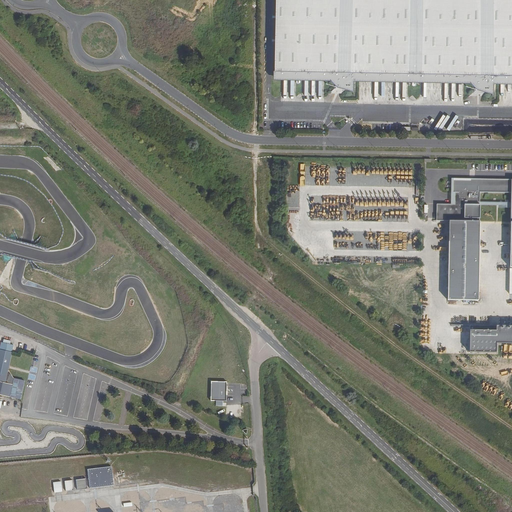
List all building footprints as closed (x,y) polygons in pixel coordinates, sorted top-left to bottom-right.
[(511,0),(275,0),(274,77),(330,78),(330,81),(337,87),(344,89),(344,87),(353,87),(353,79),(470,81),(470,83),(477,90),(483,91),(484,90),(493,90),(493,81),(511,81),(511,0)] [(437,207),(437,223),(449,223),(448,300),(478,300),(479,192),(511,193),(510,268),(511,267),(511,181),(473,181),(473,183),(470,183),(470,182),(453,182),(452,195),(455,195),(455,207),(452,207),(437,207)] [(511,326),(470,325),(469,352),(496,353),(496,343),(511,343),(511,326)] [(0,346),(0,349),(12,352),(13,346),(1,344),(0,346)] [(25,381),(14,379),(9,371),(8,371),(12,352),(0,349),(0,395),(21,400),(25,381)] [(210,379),(210,399),(230,400),(230,379),(210,379)] [(88,470),(90,489),(113,486),(111,467),(88,470)] [(76,480),(77,490),(87,489),(86,479),(76,480)] [(65,481),(66,491),(74,490),(72,480),(65,481)] [(53,482),(54,493),(63,492),(61,481),(53,482)]
